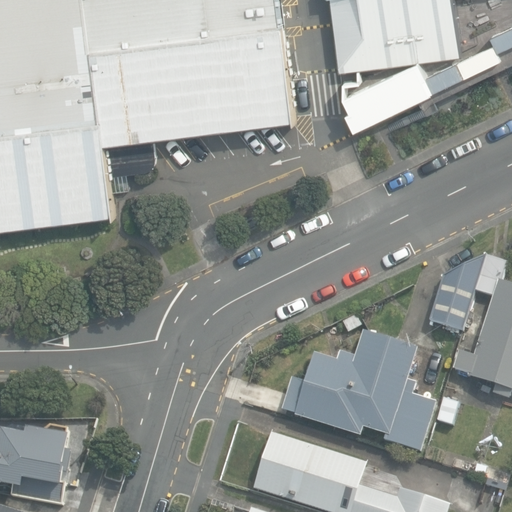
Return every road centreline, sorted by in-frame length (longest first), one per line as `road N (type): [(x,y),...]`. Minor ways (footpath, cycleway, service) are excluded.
road 1 (residential): [(191,344),(226,305),(511,164)]
road 2 (residential): [(191,344),(159,339),(0,351)]
road 3 (residential): [(139,511),(191,344)]
